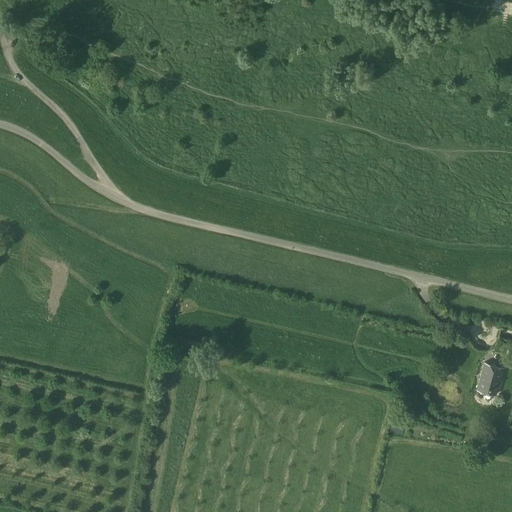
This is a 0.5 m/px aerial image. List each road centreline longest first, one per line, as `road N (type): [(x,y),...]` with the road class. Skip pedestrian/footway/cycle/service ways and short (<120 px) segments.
road 1 (unclassified): [(511,300),(139,209),(0,123)]
road 2 (track): [(116,198),(66,120),(17,73),(0,31)]
